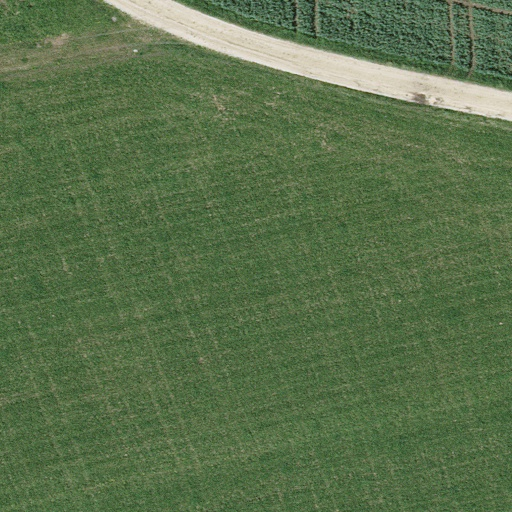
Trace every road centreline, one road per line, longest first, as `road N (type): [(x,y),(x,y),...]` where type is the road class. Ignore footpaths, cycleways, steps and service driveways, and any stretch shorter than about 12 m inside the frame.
road 1 (track): [(123,0),(164,31),(329,79),(511,103)]
road 2 (track): [(0,65),(164,31)]
